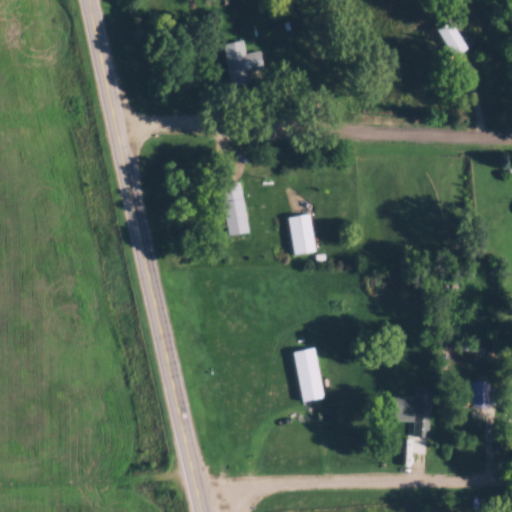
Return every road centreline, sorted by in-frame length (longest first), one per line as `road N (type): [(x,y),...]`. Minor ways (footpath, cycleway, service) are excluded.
road 1 (primary): [(203,502),(94,0)]
road 2 (residential): [(511,132),(122,128)]
road 3 (residential): [(199,484),(511,479)]
